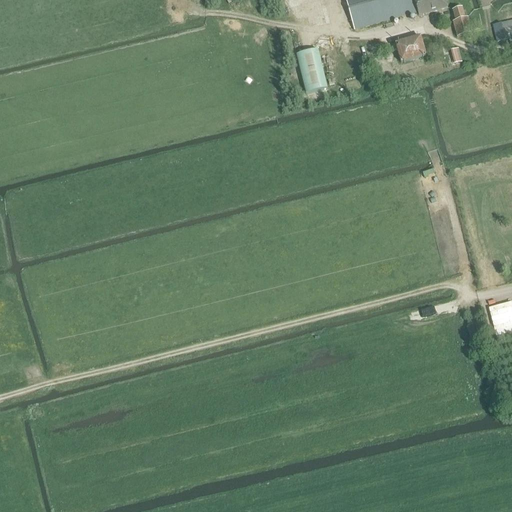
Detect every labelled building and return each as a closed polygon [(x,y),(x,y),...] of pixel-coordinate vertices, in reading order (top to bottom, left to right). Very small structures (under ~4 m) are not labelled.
[(420,18),(448,10),(445,0),(418,0),(415,1),(414,0),(346,0),(355,32),(419,14),(420,18)] [(458,38),(472,35),(468,21),(465,21),(462,11),(454,13),(457,23),(454,24),(458,38)] [(506,42),(506,41),(511,39),(511,21),(502,24),(502,25),(494,27),(498,44),(506,42)] [(318,51),(297,56),(306,95),(328,89),(318,51)] [(381,90),(397,85),(391,66),(375,72),(381,90)]
